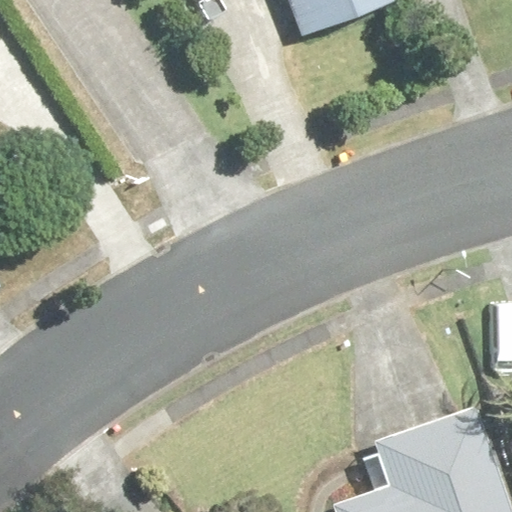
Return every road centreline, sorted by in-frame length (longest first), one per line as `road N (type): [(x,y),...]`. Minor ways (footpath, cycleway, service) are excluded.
road 1 (residential): [(72,0),(259,279)]
road 2 (residential): [(0,459),(259,279)]
road 3 (residential): [(259,279),(511,192)]
